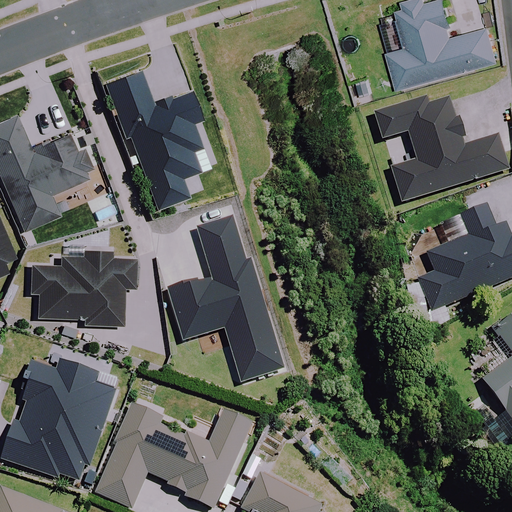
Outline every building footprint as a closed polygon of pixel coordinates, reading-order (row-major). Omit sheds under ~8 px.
[(412,0),(404,2),(406,8),(398,10),(402,25),(409,51),(390,56),(399,90),(499,64),(490,30),(456,38),(445,0),(435,0),(426,2),(425,0),(412,0)] [(141,73),(104,86),(124,139),(129,137),(157,212),(188,200),(181,182),(200,175),(192,154),(201,150),(192,125),(201,121),(190,92),(171,100),(170,97),(152,103),(141,73)] [(463,149),(449,102),(427,109),(425,102),(377,117),(384,143),(409,135),(418,163),(391,171),(401,204),(507,171),(497,139),(463,149)] [(15,117),(0,123),(0,179),(23,233),(59,218),(50,197),(87,181),(84,173),(92,170),(83,150),(76,154),(68,137),(31,153),(15,117)] [(495,230),(485,208),(457,220),(465,240),(427,256),(436,275),(419,283),(434,317),(511,281),(511,240),(510,241),(504,226),(495,230)] [(245,265),(232,222),(198,232),(213,280),(169,293),(185,343),(226,330),(243,387),(283,375),(249,264),(245,265)] [(0,277),(7,274),(3,265),(15,260),(0,226),(0,277)] [(38,295),(37,318),(122,322),(123,289),(134,290),(135,261),(110,260),(111,254),(83,253),(82,259),(60,258),(59,268),(31,266),(29,295),(38,295)] [(511,320),(494,333),(511,358),(511,360),(482,382),(511,423),(511,320)] [(83,467),(88,469),(115,394),(93,386),(97,377),(60,364),(57,373),(32,365),(22,392),(30,395),(19,427),(12,424),(0,459),(0,460),(55,480),(56,475),(78,482),(83,467)] [(162,421),(134,409),(96,497),(132,511),(146,478),(187,495),(185,500),(213,511),(214,511),(251,427),(224,415),(210,447),(185,436),(184,440),(159,429),(162,421)] [(318,511),(320,509),(260,478),(242,511),(318,511)] [(58,511),(2,490),(0,493),(0,511),(58,511)]
